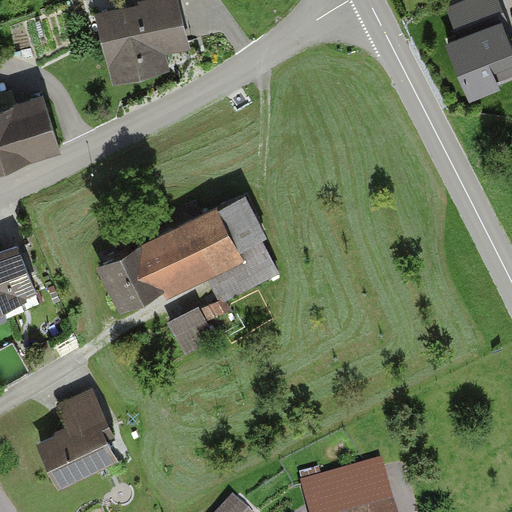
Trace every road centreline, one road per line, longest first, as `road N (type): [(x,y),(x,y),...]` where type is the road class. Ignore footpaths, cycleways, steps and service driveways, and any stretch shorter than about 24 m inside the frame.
road 1 (residential): [(352,0),(219,85),(0,195)]
road 2 (tertiary): [(368,0),(511,277)]
road 3 (unknown): [(94,351),(218,274)]
